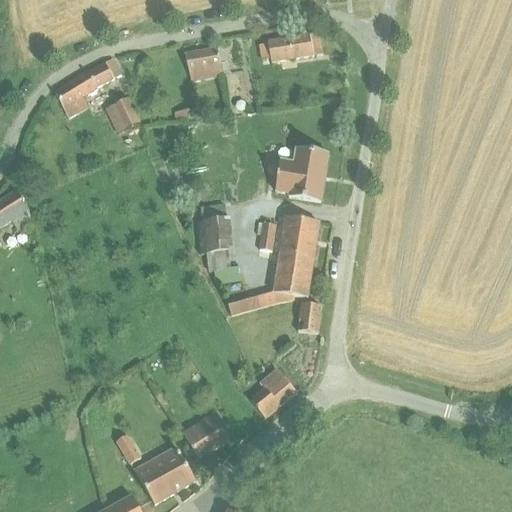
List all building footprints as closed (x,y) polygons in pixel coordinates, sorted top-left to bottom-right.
[(267,43),(267,46),(258,47),(260,62),(270,60),(271,64),(322,56),(318,35),(267,43)] [(191,84),(222,77),(217,50),(184,56),(191,84)] [(83,100),(94,93),(97,91),(96,90),(120,77),(112,61),(87,74),(54,94),(63,111),(66,110),(71,118),(87,107),(83,100)] [(116,137),(132,130),(140,126),(128,100),(104,110),(116,137)] [(192,112),(175,114),(176,122),(194,120),(192,112)] [(279,161),(274,194),(288,196),(287,198),(321,204),(329,155),(295,149),(293,163),(279,161)] [(28,212),(26,209),(16,194),(0,204),(0,246),(0,245),(0,230),(11,224),(18,234),(30,225),(28,212)] [(230,270),(224,209),(224,208),(200,211),(201,225),(198,225),(200,257),(206,256),(208,274),(230,270)] [(307,301),(318,225),(285,220),(273,295),(227,307),(231,318),(276,305),(293,302),(293,299),(307,301)] [(271,254),(275,227),(262,225),(258,252),(271,254)] [(317,336),(320,309),(301,306),(297,334),(317,336)] [(264,421),(296,395),(276,372),(259,386),(264,391),(249,403),(264,421)] [(198,462),(229,443),(213,417),(185,434),(182,429),(178,431),(198,462)] [(130,467),(140,460),(126,438),(116,444),(130,467)] [(154,508),(195,484),(176,450),(133,473),(154,508)] [(138,511),(131,498),(106,511),(138,511)]
